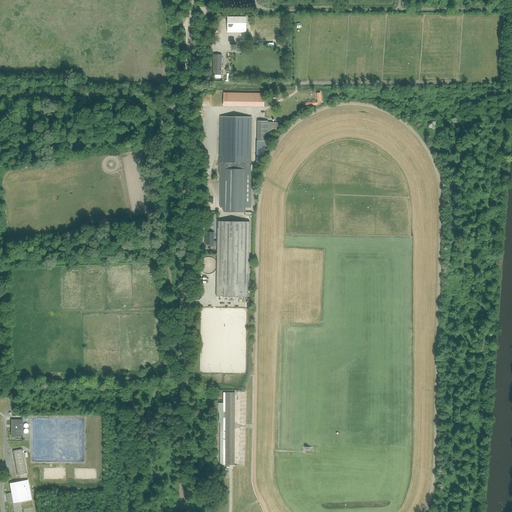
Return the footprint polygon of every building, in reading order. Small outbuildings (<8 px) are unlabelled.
[(246,17),(228,17),(228,29),(246,29),(246,17)] [(214,55),(213,75),(221,75),(222,55),(214,55)] [(234,94),(234,105),(264,106),(264,94),(234,94)] [(219,166),(219,174),(221,174),(221,181),(221,185),(220,208),(223,208),(223,212),(245,212),(245,208),(251,208),(252,174),(251,174),(252,118),(220,117),(220,157),(219,157),(219,166)] [(258,123),(257,141),(264,141),(265,141),(267,142),(268,121),(258,121),(258,123)] [(218,222),(217,296),(249,297),(249,222),(218,222)] [(216,246),(216,241),(214,241),(214,232),(206,232),(205,245),(209,245),(209,246),(216,246)] [(220,423),(220,446),(220,465),(226,465),(226,467),(229,467),(229,465),(235,465),(235,429),(235,422),(235,392),(223,392),(224,403),(218,403),(218,412),(219,412),(219,423),(220,423)] [(22,420),(11,420),(11,436),(22,436),(22,420)] [(26,473),(21,451),(21,449),(12,451),(17,475),(26,473)] [(39,475),(32,475),(33,488),(39,487),(39,482),(41,482),(41,484),(44,484),(43,474),(39,474),(39,475)] [(27,480),(10,483),(14,502),(23,500),(23,501),(31,500),(27,480)] [(34,499),(36,509),(48,507),(47,495),(41,496),(41,498),(34,499)]
